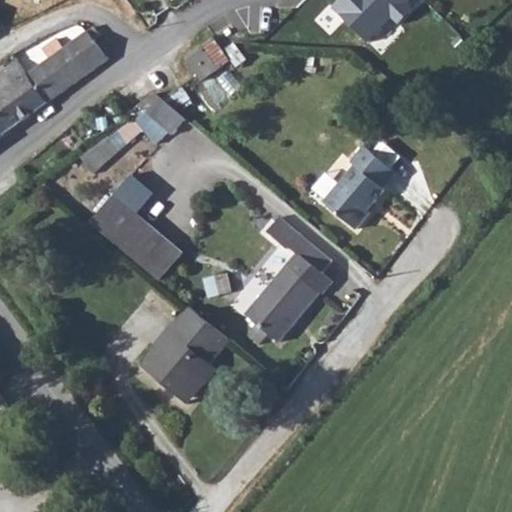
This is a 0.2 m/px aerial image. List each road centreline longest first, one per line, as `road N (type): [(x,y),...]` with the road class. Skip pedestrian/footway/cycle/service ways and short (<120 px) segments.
road 1 (residential): [(207,511),(308,401),(448,221)]
road 2 (residential): [(0,168),(226,0)]
road 3 (tertiary): [(0,323),(142,511)]
